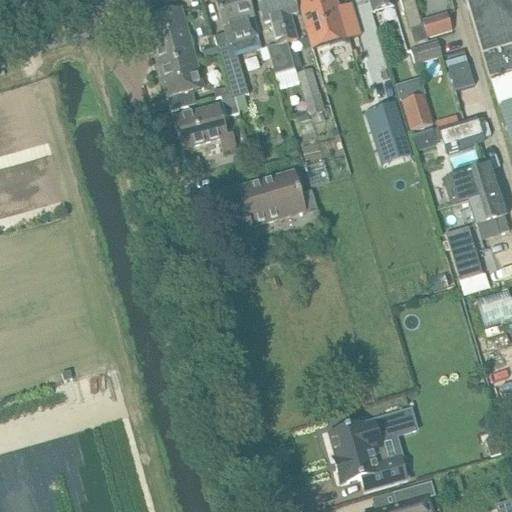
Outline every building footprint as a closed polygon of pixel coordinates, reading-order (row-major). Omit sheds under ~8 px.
[(257,39),(251,20),(252,20),(251,13),(246,0),(225,0),(216,3),(223,28),(224,28),(228,42),(216,45),(216,48),(219,58),(231,96),(232,101),(235,100),(246,96),(238,69),(237,69),(230,47),(257,39)] [(295,71),(287,43),(274,0),(255,0),(263,24),(270,22),(277,46),(267,49),(275,76),(295,71)] [(294,0),(274,0),(287,43),(297,40),(290,16),(298,14),(294,0)] [(360,35),(356,24),(351,5),(338,9),(335,0),(296,0),(312,50),(360,35)] [(391,0),(367,0),(372,14),(386,10),(394,8),(391,0)] [(414,0),(399,0),(409,32),(422,28),(414,0)] [(511,71),(511,0),(465,0),(482,56),(489,79),(511,71)] [(143,19),(152,51),(171,46),(176,65),(195,60),(186,28),(181,9),(143,19)] [(427,39),(433,37),(452,32),(447,14),(422,22),(427,39)] [(410,52),(415,68),(442,59),(437,43),(410,52)] [(199,73),(195,60),(176,65),(171,46),(152,51),(171,113),(187,108),(196,105),(192,93),(204,90),(199,73)] [(216,48),(202,52),(205,62),(219,58),(216,48)] [(468,67),(449,72),(456,95),(475,89),(468,67)] [(296,75),(309,119),(325,114),(312,70),(296,75)] [(500,106),(511,145),(511,74),(491,81),(498,106),(500,106)] [(231,96),(221,99),(227,118),(240,115),(235,100),(232,101),(231,96)] [(401,103),(410,133),(433,126),(424,96),(401,103)] [(371,112),(384,154),(407,147),(394,105),(371,112)] [(227,137),(219,108),(173,121),(181,151),(219,140),(223,153),(236,149),(232,135),(227,137)] [(475,120),(440,131),(447,154),(482,144),(475,120)] [(505,218),(489,165),(442,180),(450,207),(468,201),(476,227),(505,218)] [(235,245),(254,240),(251,229),(306,213),(294,174),(238,190),(243,209),(226,214),(235,245)] [(445,237),(459,283),(482,276),(468,230),(445,237)] [(483,337),(511,329),(511,313),(506,292),(473,300),(483,337)] [(334,434),(329,436),(335,459),(338,470),(336,470),(340,486),(360,481),(364,494),(366,494),(376,491),(408,482),(401,459),(385,464),(379,442),(383,441),(390,439),(395,438),(391,423),(391,422),(389,418),(388,419),(374,423),(364,426),(364,424),(363,423),(363,422),(345,427),(346,431),(340,433),(334,434)] [(497,437),(485,441),(490,459),(503,455),(497,437)] [(396,508),(382,511),(430,511),(428,500),(435,498),(431,484),(393,495),(396,508)] [(511,511),(511,503),(495,509),(496,511),(511,511)]
